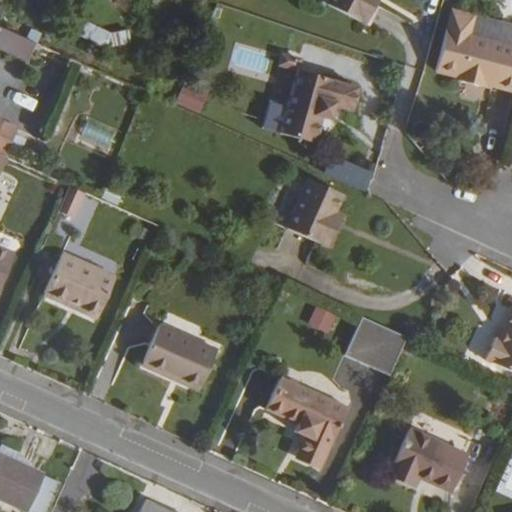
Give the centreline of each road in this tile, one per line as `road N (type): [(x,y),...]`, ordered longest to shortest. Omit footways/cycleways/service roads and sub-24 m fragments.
road 1 (residential): [(0,387),(278,511)]
road 2 (residential): [(391,180),(511,240)]
